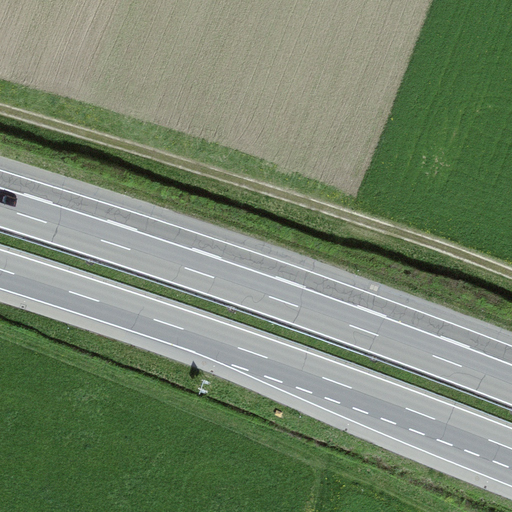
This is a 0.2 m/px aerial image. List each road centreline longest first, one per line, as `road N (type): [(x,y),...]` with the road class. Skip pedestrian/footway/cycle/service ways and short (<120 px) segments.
road 1 (motorway): [(0,271),(355,387),(511,449)]
road 2 (track): [(511,276),(0,109)]
road 3 (motorway): [(508,381),(0,208)]
road 4 (track): [(311,511),(319,463),(0,338)]
